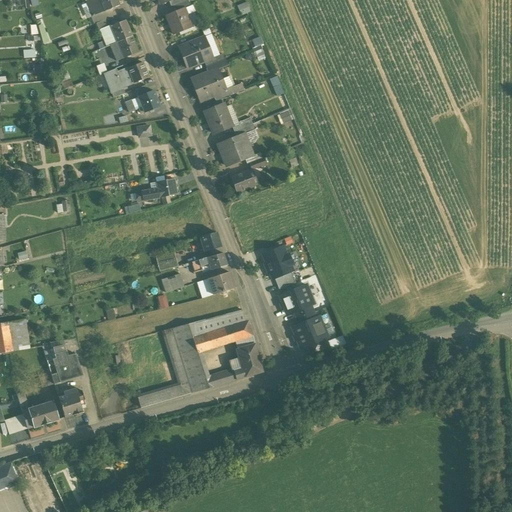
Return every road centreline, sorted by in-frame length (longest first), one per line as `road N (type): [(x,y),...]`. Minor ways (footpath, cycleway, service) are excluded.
road 1 (residential): [(283,376),(133,0)]
road 2 (residential): [(283,376),(0,457)]
road 3 (residential): [(511,320),(283,376)]
